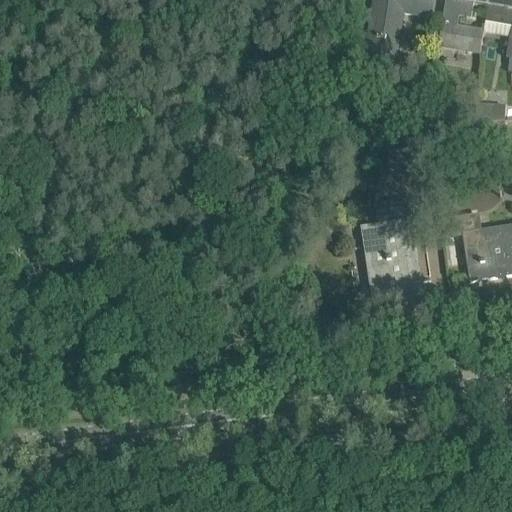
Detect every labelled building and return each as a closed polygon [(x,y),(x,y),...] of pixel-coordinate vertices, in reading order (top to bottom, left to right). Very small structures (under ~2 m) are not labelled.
[(374,0),(369,36),(358,35),(352,67),(361,68),(361,70),(396,75),(405,15),(430,20),(433,0),(374,0)] [(473,5),(489,8),(490,0),(461,0),(461,3),(446,0),(439,49),(481,57),(485,31),(457,27),(459,19),(470,21),(473,5)] [(511,0),(490,0),(489,8),(487,23),(511,27),(506,60),(511,60),(511,0)] [(505,107),(478,107),(477,126),(504,123),(505,107)] [(507,142),(504,123),(477,126),(480,145),(507,142)] [(385,139),(389,172),(421,165),(417,134),(385,139)] [(403,286),(419,284),(410,225),(388,228),(387,224),(364,228),(375,298),(399,295),(398,285),(403,285),(403,286)] [(470,284),(511,277),(511,226),(483,231),(482,225),(462,228),(470,284)]
